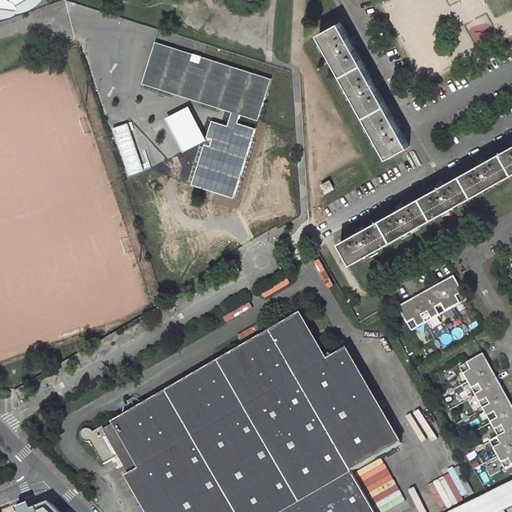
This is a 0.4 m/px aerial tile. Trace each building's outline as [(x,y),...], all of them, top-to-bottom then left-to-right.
[(340,22),(319,34),(388,158),(409,146),(399,128),(402,126),(398,118),(395,120),(377,88),(380,86),(376,78),(373,80),(354,46),(358,44),(354,36),(349,38),(340,22)] [(271,79),(156,42),(142,83),(242,115),(258,120),(271,79)] [(166,118),(184,151),(207,139),(189,106),(166,118)] [(128,123),(114,128),(130,175),(144,170),(128,123)] [(357,233),(341,242),(352,263),(511,173),(511,146),(486,161),(483,157),(476,162),(478,165),(445,183),(442,180),(435,185),(437,188),(405,206),(402,202),(395,207),(397,210),(364,228),(362,225),(355,229),(357,233)] [(329,180),(321,184),(326,193),(334,189),(329,180)] [(455,277),(400,307),(412,330),(426,322),(440,315),(453,307),(468,299),(455,277)] [(118,458),(130,479),(128,481),(146,511),(373,511),(353,475),(401,448),(349,355),(329,366),(303,318),(105,431),(103,428),(93,434),(91,433),(89,433),(87,433),(85,434),(84,436),(83,438),(84,441),(84,442),(86,444),(90,444),(102,467),(118,458)] [(468,363),(461,367),(469,381),(476,395),(484,409),(492,422),(500,436),(511,429),(511,404),(484,355),(468,363)] [(511,429),(500,436),(491,441),(499,455),(507,469),(511,466),(511,429)] [(511,487),(460,511),(504,511),(511,508),(511,487)]
